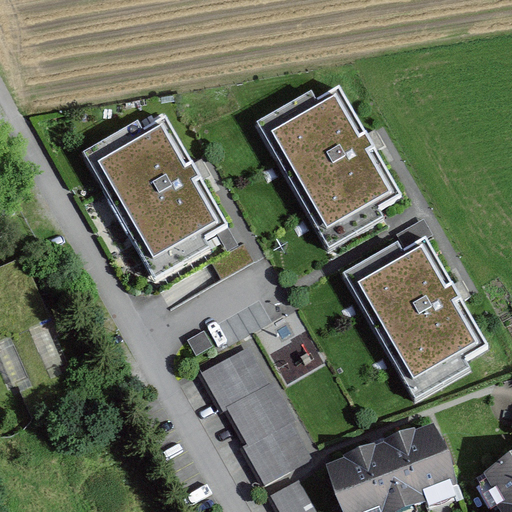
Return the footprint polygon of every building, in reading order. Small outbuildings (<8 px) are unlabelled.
[(334,94),(254,137),(314,247),(394,203),(334,94)] [(220,232),(159,125),(84,168),(146,274),(220,232)] [(404,399),(482,355),(421,247),(343,290),(404,399)] [(22,264),(0,272),(0,344),(12,340),(33,387),(23,391),(34,415),(69,400),(59,376),(49,380),(28,332),(48,324),(22,264)] [(241,351),(195,380),(237,446),(232,449),(258,490),(301,463),(276,423),(284,418),(241,351)] [(339,511),(441,511),(452,508),(426,434),(324,470),(339,511)] [(489,511),(511,511),(511,470),(477,490),(489,511)] [(305,511),(288,481),(260,498),(267,511),(305,511)]
